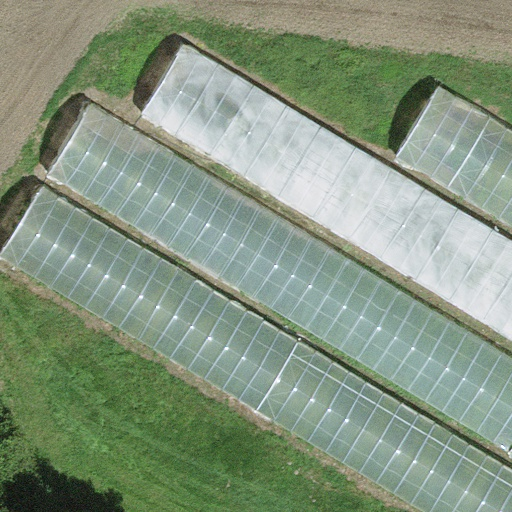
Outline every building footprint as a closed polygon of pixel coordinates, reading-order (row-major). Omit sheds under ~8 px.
[(184,44),(158,103),(221,131),(247,72),(184,44)] [(511,335),(511,240),(262,97),(229,154),(335,215),(327,229),(511,335)] [(511,140),(434,98),(400,159),(511,220),(511,140)] [(40,195),(6,254),(126,321),(160,262),(40,195)] [(511,358),(287,232),(256,287),(298,312),(294,318),(463,414),(463,413),(511,440),(511,358)] [(163,338),(299,413),(300,411),(319,421),(321,417),(360,438),(374,414),(367,410),(381,385),(193,283),(163,338)] [(440,511),(511,511),(511,471),(473,451),(440,511)]
